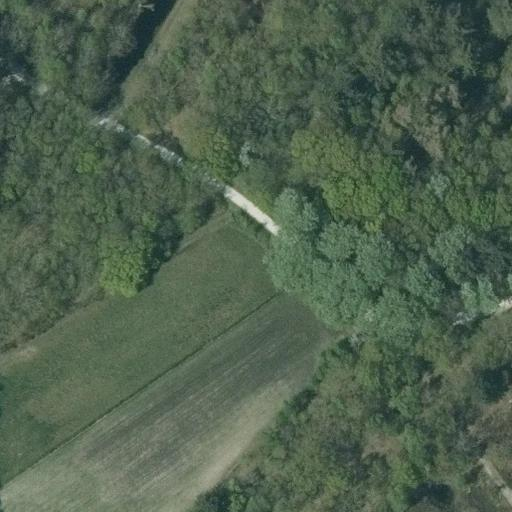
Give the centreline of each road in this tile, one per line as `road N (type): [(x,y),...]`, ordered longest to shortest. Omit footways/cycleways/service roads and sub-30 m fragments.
road 1 (track): [(0,342),(234,200)]
road 2 (track): [(511,509),(378,333)]
road 3 (track): [(98,127),(149,73),(198,0)]
